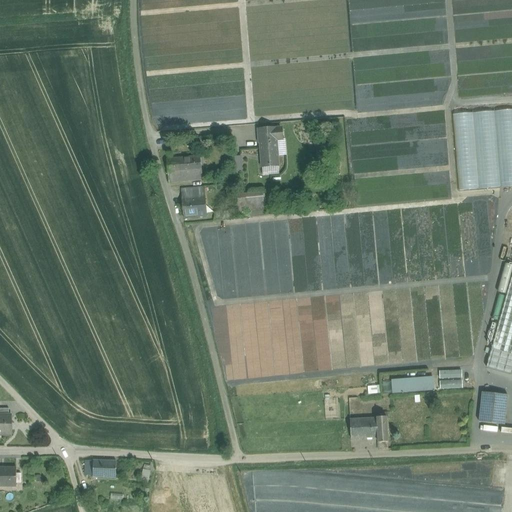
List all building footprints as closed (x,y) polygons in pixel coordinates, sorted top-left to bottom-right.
[(511,108),(452,114),(459,194),(511,188),(511,108)] [(281,128),(258,130),(259,142),(261,142),(262,167),(278,165),(276,140),(282,140),(281,128)] [(172,139),(169,139),(169,149),(178,149),(177,142),(172,143),(172,139)] [(200,156),(167,159),(169,183),(203,180),(200,156)] [(241,157),(233,158),(234,176),(242,176),(241,157)] [(204,187),(182,189),(184,218),(207,216),(204,187)] [(268,192),(246,194),(247,212),(269,210),(268,192)] [(246,194),(234,195),(235,213),(247,212),(246,194)] [(230,211),(214,213),(215,220),(230,219),(230,211)] [(511,272),(511,266),(504,264),(496,293),(505,296),(511,272)] [(511,277),(487,368),(511,374),(511,277)] [(498,296),(491,321),(498,323),(505,298),(498,296)] [(497,326),(490,324),(485,342),(492,344),(497,326)] [(440,370),(440,388),(463,388),(462,369),(440,370)] [(434,377),(392,380),(394,395),(435,392),(434,377)] [(376,385),(367,385),(367,394),(376,393),(376,385)] [(507,395),(482,392),(479,422),(504,425),(507,395)] [(0,435),(11,436),(12,415),(9,415),(0,415),(0,435)] [(387,417),(377,418),(358,419),(358,429),(371,428),(371,438),(378,438),(378,443),(388,442),(387,417)] [(371,428),(358,429),(358,419),(350,420),(351,439),(371,438),(371,428)] [(388,442),(378,443),(379,450),(388,450),(388,442)] [(94,459),(85,459),(84,476),(93,476),(94,459)] [(117,460),(94,459),(93,476),(93,478),(117,479),(117,460)] [(0,486),(17,486),(17,467),(0,467),(0,486)] [(151,469),(144,467),(141,480),(147,482),(151,469)]
